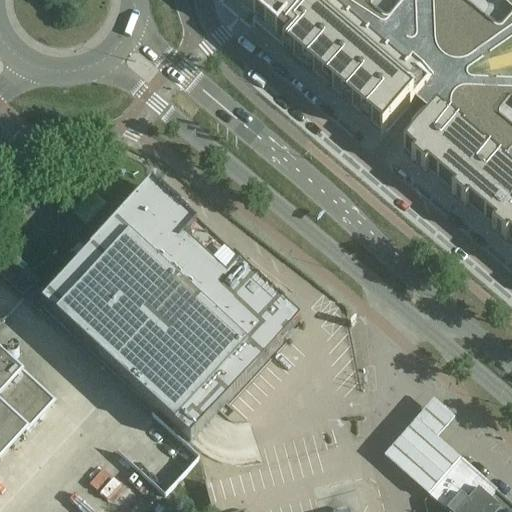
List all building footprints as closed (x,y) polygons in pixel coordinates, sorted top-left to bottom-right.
[(233,0),(232,2),(262,28),(259,31),(381,136),(384,134),(415,97),(431,78),(411,61),(407,65),(333,2),(329,6),(324,1),(324,0),(233,0)] [(435,113),(403,150),(414,159),(412,161),(425,173),(427,171),(454,194),(452,196),(465,207),(467,205),(494,228),(492,230),(506,242),(507,240),(511,243),(511,177),(504,170),(483,151),(482,152),(463,135),(464,134),(444,117),(443,118),(435,112),(435,113)] [(300,326),(152,189),(41,309),(190,446),(205,430),(300,326)] [(0,463),(54,405),(0,355),(0,463)] [(453,420),(430,401),(425,408),(419,415),(414,420),(398,439),(385,454),(380,459),(428,500),(460,463),(450,455),(435,442),(436,439),(447,427),(453,420)] [(49,462),(55,488),(59,487),(56,475),(74,471),(71,458),(49,462)] [(511,511),(511,510),(497,498),(498,497),(496,495),(497,494),(495,493),(494,494),(460,465),(461,464),(459,463),(458,464),(428,499),(429,499),(442,511),(511,511)]
